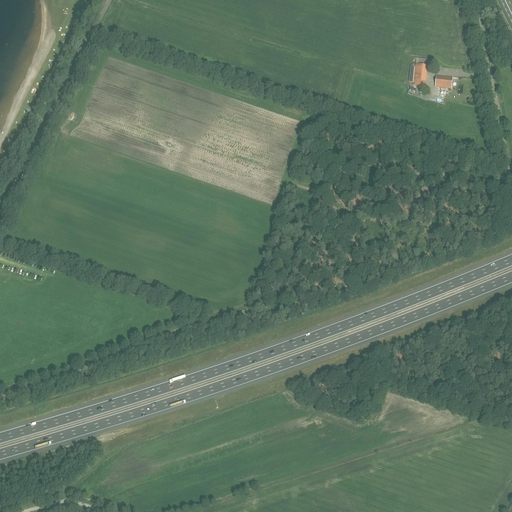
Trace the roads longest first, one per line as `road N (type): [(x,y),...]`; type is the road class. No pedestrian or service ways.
road 1 (unclassified): [(0,395),(274,299),(330,176),(341,168),(490,186),(510,176),(473,0)]
road 2 (motorway): [(0,454),(325,349),(511,276)]
road 3 (motorway): [(511,260),(245,361),(0,438)]
road 4 (unclassified): [(0,215),(108,0)]
